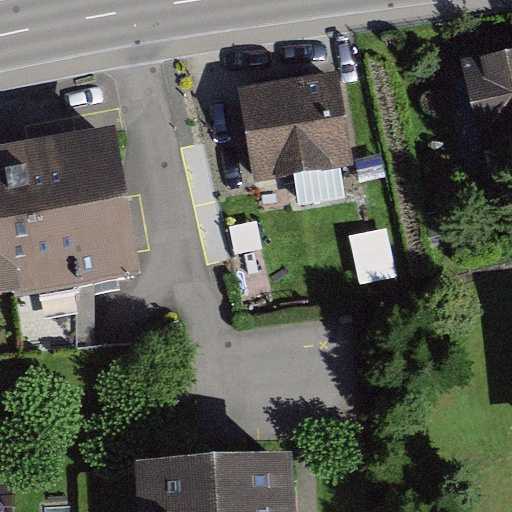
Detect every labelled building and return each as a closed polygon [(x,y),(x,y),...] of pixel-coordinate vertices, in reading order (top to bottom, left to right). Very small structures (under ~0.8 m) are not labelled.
[(511,59),(463,73),(493,184),(511,179),(511,59)] [(339,77),(238,94),(255,188),(355,171),(339,77)] [(115,136),(0,156),(0,309),(141,285),(115,136)] [(388,232),(350,240),(360,287),(398,279),(388,232)] [(299,511),(296,461),(139,470),(141,511),(299,511)]
